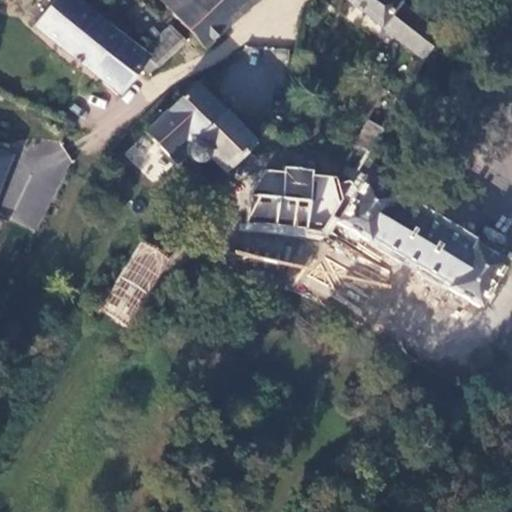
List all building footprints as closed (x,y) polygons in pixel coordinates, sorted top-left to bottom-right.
[(141,55),(71,0),(53,0),(33,26),(121,95),(141,69),(146,77),(182,44),(169,29),(152,45),(141,55)] [(203,50),(257,0),(156,0),(190,36),(203,50)] [(353,0),(350,4),(380,27),(420,56),(424,58),(436,40),(430,29),(393,0),(353,0)] [(175,164),(186,153),(186,158),(189,162),(193,164),(196,165),(202,164),(205,161),(207,156),(225,174),(254,145),(194,86),(145,134),(175,164)] [(368,120),(353,147),(370,152),(383,129),(368,120)] [(317,122),(314,139),(332,142),(335,124),(317,122)] [(40,232),(70,151),(33,138),(2,219),(40,232)] [(0,154),(0,183),(10,158),(0,154)] [(248,198),(244,227),(264,230),(264,228),(321,235),(332,218),(337,221),(335,224),(366,243),(369,238),(448,286),(445,290),(478,310),(505,263),(473,244),(472,247),(392,200),(394,197),(363,178),(358,186),(348,180),(333,183),(331,176),(312,175),(312,170),(282,168),(282,173),(262,172),(248,198)] [(144,226),(136,238),(157,251),(164,238),(144,226)] [(160,257),(138,244),(97,311),(119,324),(160,257)]
